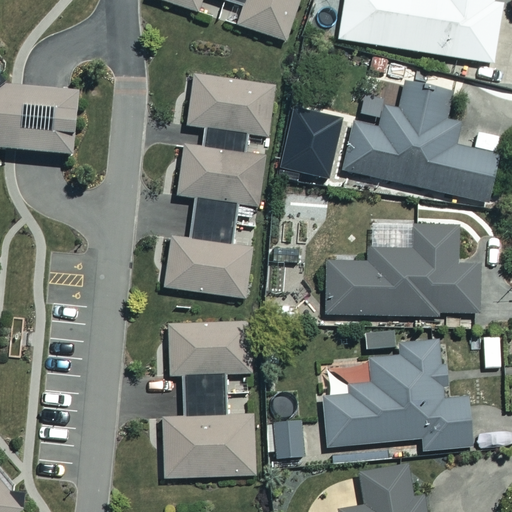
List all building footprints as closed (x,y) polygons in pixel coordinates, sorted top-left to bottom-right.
[(0,0),(0,511),(19,511),(0,486),(0,81),(3,52),(0,48),(0,0)] [(147,0),(282,45),(297,0),(147,0)] [(491,0),(342,0),(336,42),(490,66),(500,3),(491,1),(491,0)] [(257,207),(265,154),(246,151),(248,135),(267,138),(275,87),(191,75),(184,126),(201,129),(199,149),(181,146),(174,195),(193,198),(187,241),(168,239),(162,289),(243,299),(249,249),(234,247),(239,205),(257,207)] [(0,84),(0,149),(9,151),(79,157),(85,92),(14,86),(0,84)] [(445,122),(448,111),(440,109),(444,94),(401,84),(396,108),(381,105),(376,128),(350,122),(339,170),(484,203),(495,155),(452,145),(456,124),(445,122)] [(457,225),(410,225),(411,250),(366,250),(366,262),(324,262),(324,319),(475,319),(475,266),(457,266),(457,225)] [(225,374),(249,374),(249,324),(166,325),(166,374),(174,374),(174,419),(160,420),(162,478),(253,475),(251,417),(225,417),(225,374)] [(437,345),(398,348),(399,356),(367,359),(370,394),(320,399),(325,451),(419,441),(420,454),(468,450),(463,400),(442,402),(437,345)] [(302,422),(271,422),(271,458),(303,457),(302,422)] [(422,511),(416,466),(356,475),(361,506),(337,510),(336,511),(422,511)]
